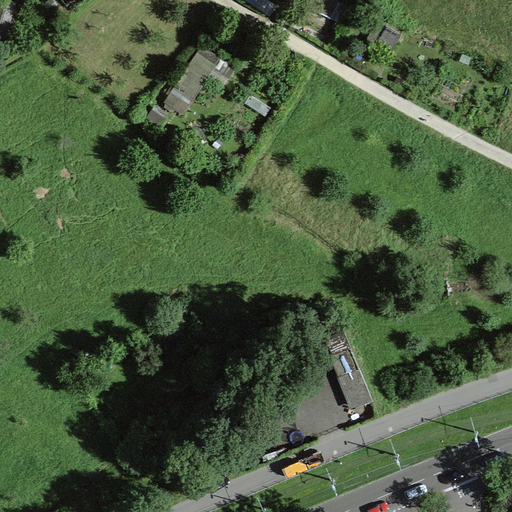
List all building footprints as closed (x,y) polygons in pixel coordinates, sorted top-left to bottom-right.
[(307,0),(306,3),(329,15),(334,6),(322,0),(307,0)] [(0,14),(9,17),(11,7),(0,4),(0,14)] [(390,51),(399,34),(387,27),(378,44),(382,46),(390,51)] [(202,59),(201,58),(187,79),(198,86),(212,65),(202,59)] [(371,398),(359,369),(342,377),(353,406),(358,404),(371,398)]
